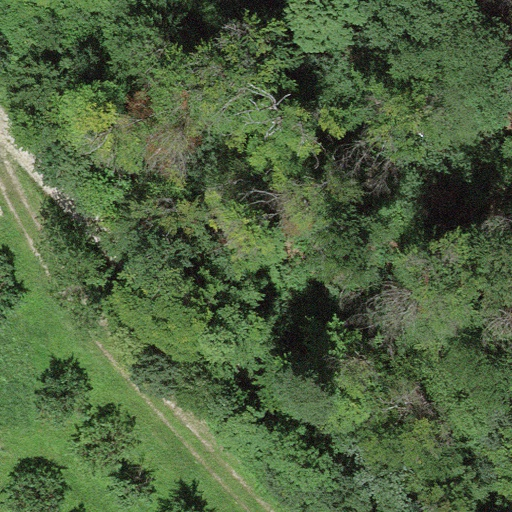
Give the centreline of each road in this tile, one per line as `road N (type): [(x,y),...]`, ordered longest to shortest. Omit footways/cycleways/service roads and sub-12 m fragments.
road 1 (track): [(511,467),(480,430),(192,290),(0,123)]
road 2 (track): [(0,157),(86,321),(266,511)]
